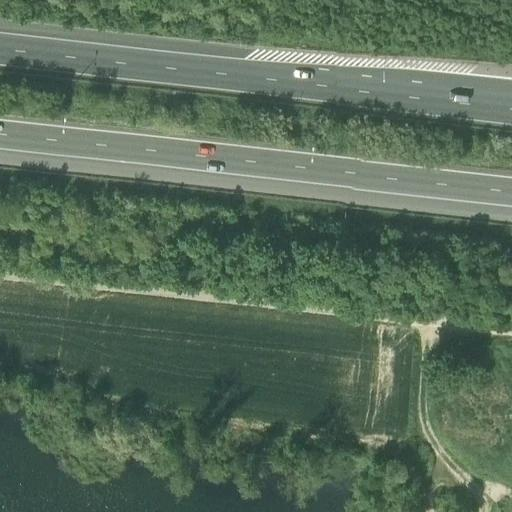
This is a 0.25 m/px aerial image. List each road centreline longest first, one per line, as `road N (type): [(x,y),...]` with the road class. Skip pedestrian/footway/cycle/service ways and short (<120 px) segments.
road 1 (motorway): [(0,109),(511,169)]
road 2 (unclassified): [(511,315),(0,257)]
road 3 (motorway): [(511,83),(0,25)]
road 4 (track): [(425,305),(422,384),(434,434),(484,495),(481,511)]
